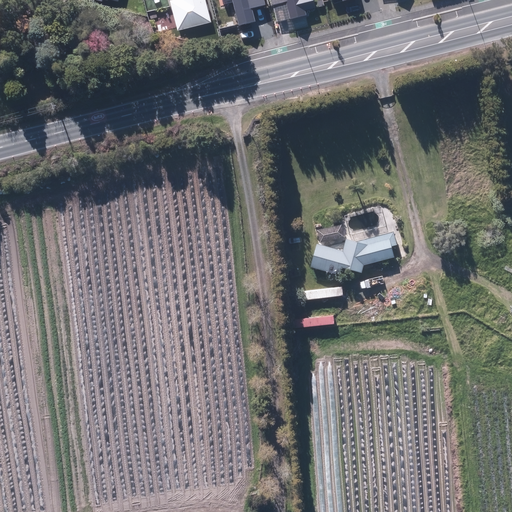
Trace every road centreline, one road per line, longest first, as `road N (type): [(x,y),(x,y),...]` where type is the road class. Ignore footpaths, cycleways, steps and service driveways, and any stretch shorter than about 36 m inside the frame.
road 1 (secondary): [(511,15),(0,146)]
road 2 (track): [(422,252),(457,371),(472,511)]
